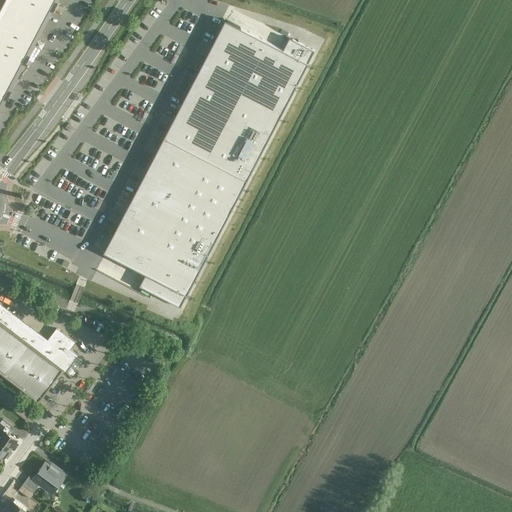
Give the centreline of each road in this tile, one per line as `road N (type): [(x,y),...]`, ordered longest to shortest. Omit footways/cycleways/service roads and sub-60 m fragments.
road 1 (secondary): [(126,0),(0,174)]
road 2 (residential): [(0,389),(45,425),(0,490)]
